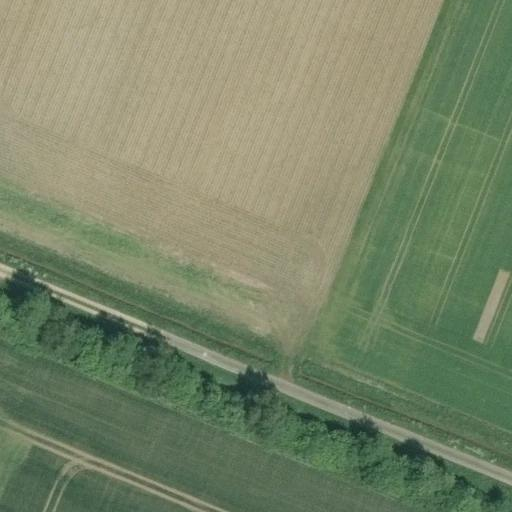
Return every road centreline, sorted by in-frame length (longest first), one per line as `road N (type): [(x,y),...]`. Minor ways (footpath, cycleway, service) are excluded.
road 1 (unclassified): [(511,467),(173,327)]
road 2 (track): [(0,258),(173,327)]
